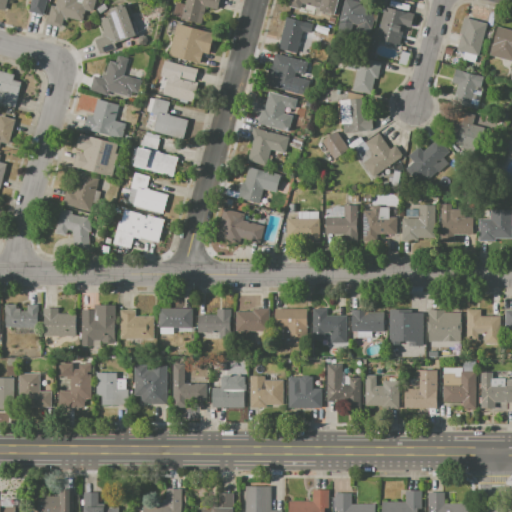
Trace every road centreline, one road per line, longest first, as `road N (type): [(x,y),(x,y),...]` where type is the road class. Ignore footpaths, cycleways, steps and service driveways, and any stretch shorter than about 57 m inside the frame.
road 1 (tertiary): [(0,447),(496,447)]
road 2 (residential): [(511,273),(191,273)]
road 3 (residential): [(191,273),(257,0)]
road 4 (residential): [(62,61),(14,270)]
road 5 (residential): [(191,273),(0,270)]
